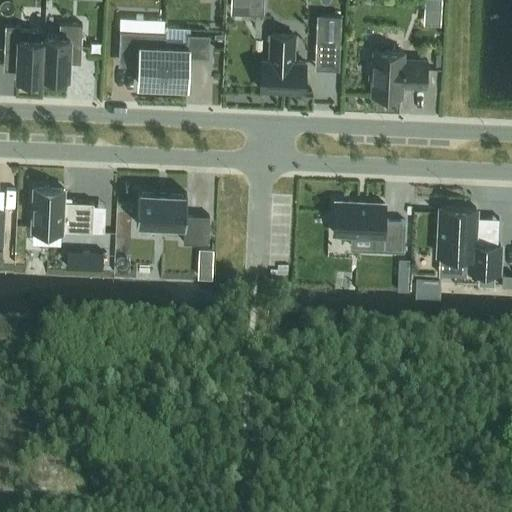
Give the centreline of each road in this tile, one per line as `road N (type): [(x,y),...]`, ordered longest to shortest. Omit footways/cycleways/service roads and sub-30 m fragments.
road 1 (residential): [(0,111),(265,123)]
road 2 (residential): [(263,164),(0,152)]
road 3 (residential): [(511,177),(263,164)]
road 4 (residential): [(265,123),(511,135)]
